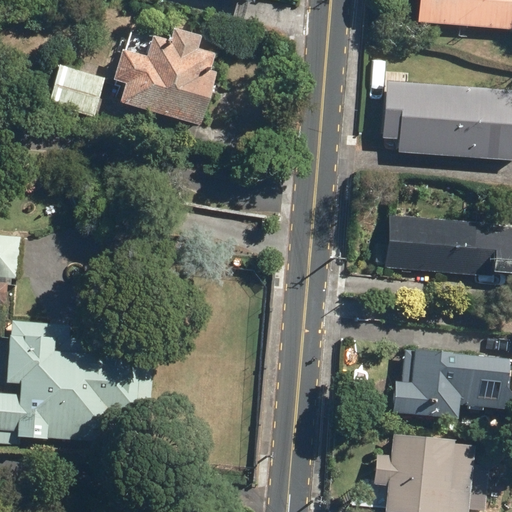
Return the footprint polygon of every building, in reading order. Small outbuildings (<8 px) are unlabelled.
[(511,0),(415,0),(414,22),(511,29),(511,0)] [(120,49),(112,79),(122,82),(116,103),(199,126),(214,71),(209,69),(213,54),(195,49),(199,36),(171,28),(167,40),(149,35),(144,56),(120,49)] [(103,78),(57,64),(46,103),(92,116),(103,78)] [(511,87),(385,78),(381,136),(395,136),(394,151),(511,159),(511,153),(511,87)] [(511,224),(401,216),(396,269),(511,278),(511,224)] [(0,286),(6,287),(12,287),(16,240),(0,238),(0,286)] [(0,441),(18,442),(18,436),(102,441),(104,407),(149,409),(153,342),(68,337),(69,325),(10,322),(6,383),(20,384),(19,394),(0,393),(0,441)] [(410,382),(391,380),(388,412),(455,419),(457,404),(508,410),(511,374),(511,357),(414,347),(410,382)] [(461,511),(469,443),(391,435),(389,454),(374,453),(370,483),(385,484),(382,510),(397,511),(461,511)]
